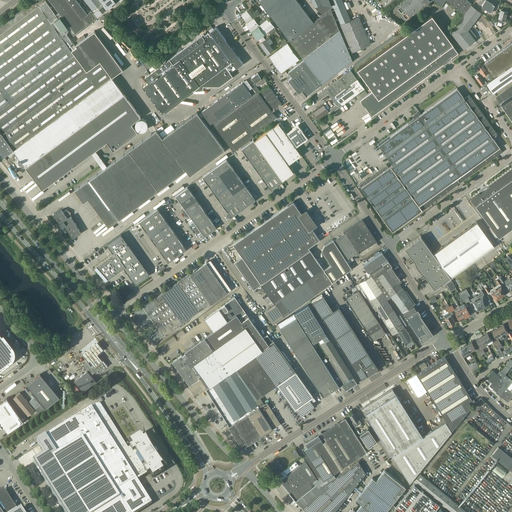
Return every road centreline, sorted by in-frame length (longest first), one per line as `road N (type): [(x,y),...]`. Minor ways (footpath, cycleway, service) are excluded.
road 1 (unclassified): [(112,314),(333,158)]
road 2 (unclassified): [(243,468),(447,340)]
road 3 (unclassified): [(243,468),(112,314)]
road 4 (primary): [(214,472),(103,321)]
road 5 (primary): [(97,325),(207,475)]
road 6 (unclassified): [(333,158),(225,10)]
road 7 (unclassified): [(112,314),(0,176)]
road 8 (primary): [(103,321),(0,199)]
road 9 (unclassified): [(333,158),(461,66)]
road 10 (unclassified): [(388,244),(511,155)]
road 11 (primary): [(0,212),(97,325)]
road 12 (unknown): [(336,295),(413,404)]
